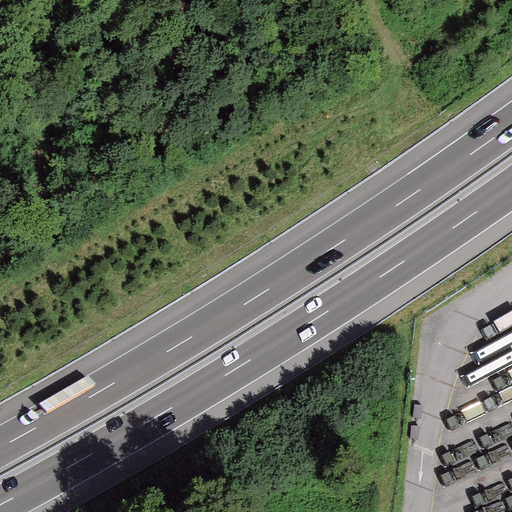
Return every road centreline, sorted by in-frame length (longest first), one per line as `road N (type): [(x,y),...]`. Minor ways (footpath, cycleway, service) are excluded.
road 1 (motorway): [(511,125),(277,284),(0,447)]
road 2 (motorway): [(0,505),(303,327),(511,187)]
